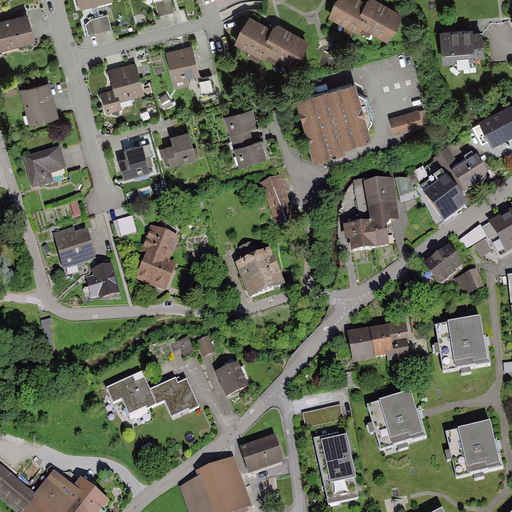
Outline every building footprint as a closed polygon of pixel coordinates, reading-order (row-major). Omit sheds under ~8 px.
[(171,0),(159,0),(155,1),(159,15),(174,11),(171,0)] [(358,32),(362,26),(388,40),(403,12),(381,0),(336,0),(328,15),(358,32)] [(28,13),(0,20),(0,51),(36,41),(28,13)] [(108,14),(91,18),(85,24),(88,34),(112,28),(108,14)] [(265,58),(268,54),(291,67),(308,38),(276,20),(272,26),(250,14),(235,41),(265,58)] [(473,26),(441,29),(443,62),(476,59),(476,56),(485,55),(483,28),(473,29),(473,26)] [(194,45),(166,52),(175,88),(190,84),(188,78),(201,75),(194,45)] [(137,62),(109,69),(114,89),(102,92),(107,112),(122,108),(120,101),(146,94),(137,62)] [(50,81),(21,89),(30,124),(60,116),(50,81)] [(355,81),(297,98),(315,158),(344,150),(343,145),(371,137),(368,127),(372,119),(365,96),(358,93),(355,81)] [(15,84),(5,86),(7,95),(17,92),(15,84)] [(253,106),(224,115),(230,133),(249,128),(258,125),(253,106)] [(482,145),(488,141),(493,150),(511,139),(511,106),(479,124),(480,126),(474,129),(482,145)] [(421,110),(389,120),(393,135),(425,127),(421,110)] [(249,128),(230,133),(234,146),(253,141),(249,128)] [(173,143),(166,145),(171,165),(197,158),(189,130),(171,135),(173,143)] [(253,141),(234,146),(239,165),(267,157),(262,138),(253,141)] [(124,150),(125,156),(119,158),(124,177),(149,170),(142,145),(124,150)] [(62,146),(23,155),(32,188),(54,182),(51,172),(67,168),(62,146)] [(491,177),(477,157),(461,167),(448,148),(434,159),(462,195),(491,177)] [(279,176),(260,184),(279,231),(298,223),(279,176)] [(468,205),(446,176),(423,193),(445,222),(468,205)] [(373,183),(373,178),(354,182),(361,223),(371,221),(377,233),(388,231),(388,227),(390,222),(399,221),(394,180),(373,183)] [(511,250),(511,209),(480,227),(488,241),(492,239),(494,244),(493,245),(500,257),(511,250)] [(113,219),(117,236),(138,232),(134,215),(113,219)] [(361,223),(343,225),(345,240),(350,240),(351,251),(390,247),(388,231),(377,233),(371,221),(361,223)] [(169,263),(179,237),(151,227),(142,252),(147,254),(169,263)] [(74,228),(54,234),(64,269),(95,260),(86,230),(75,233),(74,228)] [(458,272),(456,270),(464,264),(451,245),(425,264),(440,285),(458,272)] [(236,263),(251,300),(285,286),(270,250),(236,263)] [(169,263),(147,254),(136,280),(166,291),(176,266),(169,263)] [(94,276),(86,278),(91,299),(99,297),(100,299),(120,294),(113,266),(92,271),(94,276)] [(477,271),(456,281),(464,300),(486,290),(477,271)] [(481,319),(437,327),(444,373),(489,364),(481,319)] [(389,327),(392,343),(407,340),(407,344),(409,344),(405,322),(388,325),(389,327)] [(370,330),(375,359),(387,357),(386,354),(393,353),(392,343),(389,327),(370,330)] [(375,359),(370,330),(349,333),(353,364),(375,360),(375,359)] [(186,332),(168,340),(174,351),(180,348),(185,358),(195,353),(186,332)] [(209,337),(196,342),(204,359),(216,353),(209,337)] [(386,354),(387,357),(388,363),(410,359),(407,344),(407,340),(392,343),(393,353),(386,354)] [(216,373),(227,397),(249,387),(238,363),(216,373)] [(357,373),(345,375),(348,389),(360,387),(357,373)] [(158,406),(150,390),(145,379),(137,383),(134,377),(107,389),(113,404),(122,400),(129,416),(146,408),(147,411),(158,406)] [(150,390),(158,406),(165,402),(172,417),(189,410),(190,412),(200,407),(187,380),(179,384),(176,378),(150,390)] [(412,393),(367,407),(381,452),(426,438),(412,393)] [(341,406),(303,414),(306,428),(344,420),(341,406)] [(491,421),(446,432),(457,478),(502,467),(491,421)] [(315,440),(329,505),(360,499),(346,434),(315,440)] [(275,436),(239,449),(249,476),(285,463),(275,436)] [(196,472),(198,477),(180,488),(188,511),(233,511),(250,506),(233,459),(196,472)] [(35,494),(0,466),(0,499),(14,511),(102,511),(111,503),(82,478),(80,480),(71,473),(60,474),(52,485),(46,480),(35,494)]
